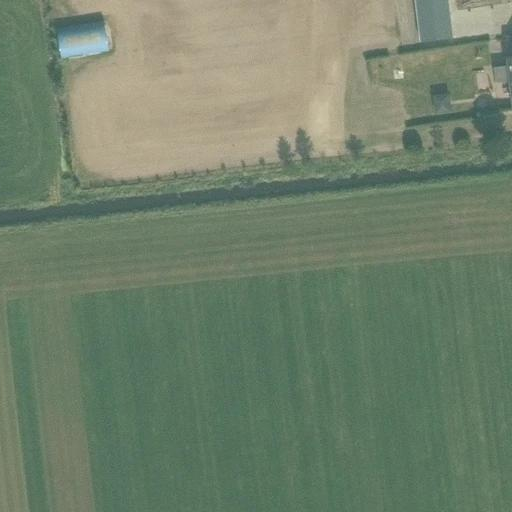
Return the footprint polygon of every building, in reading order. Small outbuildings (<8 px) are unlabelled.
[(123,0),(127,19),(240,0),(123,0)] [(310,0),(312,12),(383,0),(310,0)] [(447,0),(414,0),(420,42),(452,38),(447,0)] [(167,77),(310,55),(305,19),(161,42),(167,77)] [(103,21),(56,29),(61,59),(108,52),(103,21)] [(508,68),(495,70),(497,84),(510,82),(511,94),(511,38),(504,39),(508,68)] [(197,122),(335,99),(330,65),(192,86),(197,122)] [(197,123),(203,161),(409,131),(402,91),(197,123)]
